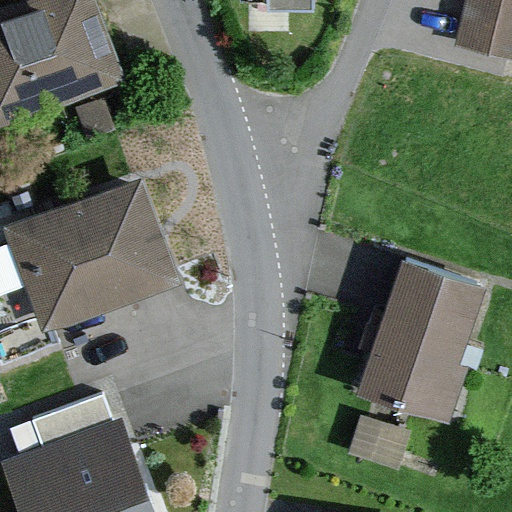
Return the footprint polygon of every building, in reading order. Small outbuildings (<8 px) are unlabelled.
[(75,0),(21,0),(0,8),(0,122),(107,83),(75,0)] [(511,58),(511,0),(466,0),(455,44),(511,58)] [(137,179),(0,229),(38,331),(174,281),(137,179)] [(443,422),(487,286),(405,259),(361,396),(443,422)] [(352,441),(403,459),(417,420),(367,401),(352,441)] [(148,511),(118,422),(1,462),(17,511),(148,511)]
